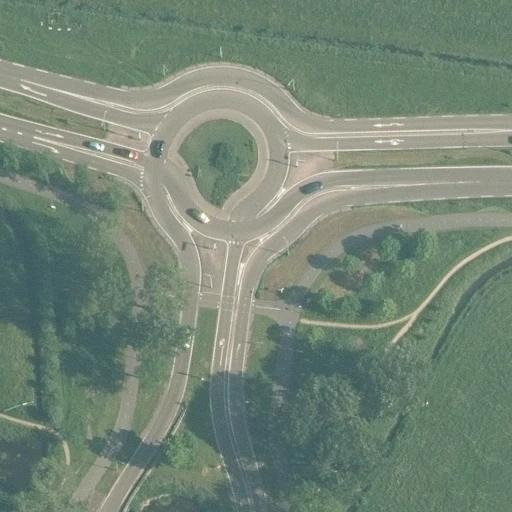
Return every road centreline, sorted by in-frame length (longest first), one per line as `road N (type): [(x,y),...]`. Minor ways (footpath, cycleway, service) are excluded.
road 1 (secondary): [(255,511),(232,393),(251,265),(319,203),(423,184)]
road 2 (secondary): [(503,130),(468,121),(309,125),(266,90),(226,75),(134,101),(80,97)]
road 3 (secondary): [(151,184),(188,252),(189,297),(171,404),(105,511)]
road 4 (secondary): [(242,511),(215,395),(235,232)]
road 5 (secondary): [(503,130),(467,139),(276,138)]
road 6 (secondary): [(235,232),(266,222),(310,183),(384,177),(423,184)]
road 7 (secondary): [(276,138),(257,112),(227,99),(195,103),(168,122)]
road 8 (secondary): [(32,137),(151,184)]
road 9 (secondary): [(32,137),(152,160)]
